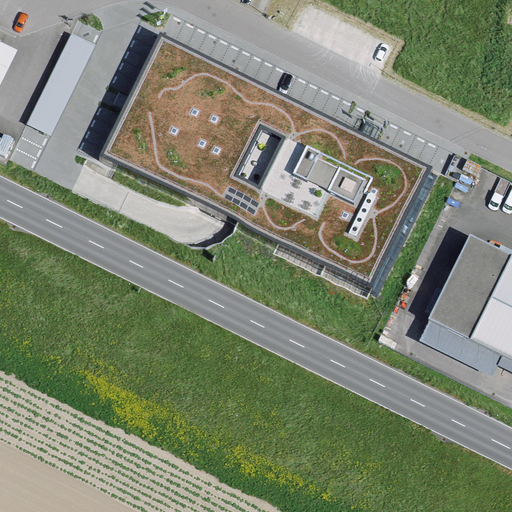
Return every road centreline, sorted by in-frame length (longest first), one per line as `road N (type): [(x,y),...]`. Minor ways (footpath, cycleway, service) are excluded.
road 1 (primary): [(0,198),(511,449)]
road 2 (residential): [(511,168),(168,0)]
